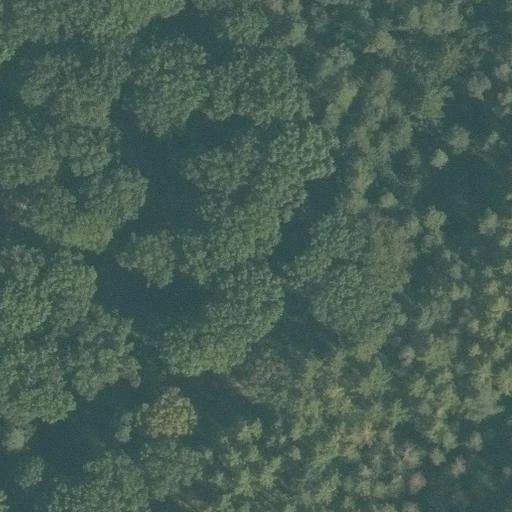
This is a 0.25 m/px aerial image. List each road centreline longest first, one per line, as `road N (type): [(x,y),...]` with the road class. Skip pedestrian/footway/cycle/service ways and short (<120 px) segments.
road 1 (track): [(239,0),(439,498)]
road 2 (track): [(0,255),(10,201),(77,66),(142,0)]
